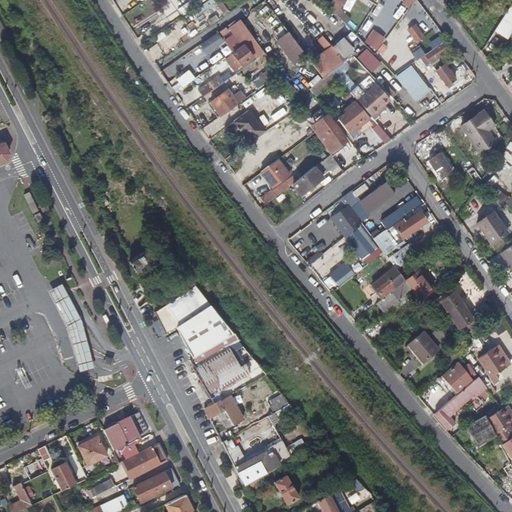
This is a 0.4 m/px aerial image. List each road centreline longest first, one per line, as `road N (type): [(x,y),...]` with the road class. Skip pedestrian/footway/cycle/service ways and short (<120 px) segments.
road 1 (residential): [(272,240),(508,511)]
road 2 (residential): [(100,0),(272,240)]
road 3 (secondary): [(34,159),(149,383)]
road 4 (secondary): [(161,377),(46,153)]
road 5 (residential): [(511,313),(399,147)]
road 6 (residential): [(0,459),(149,383)]
road 7 (residential): [(272,240),(399,147)]
road 8 (secondary): [(231,511),(161,377)]
road 9 (secondary): [(149,383),(215,511)]
